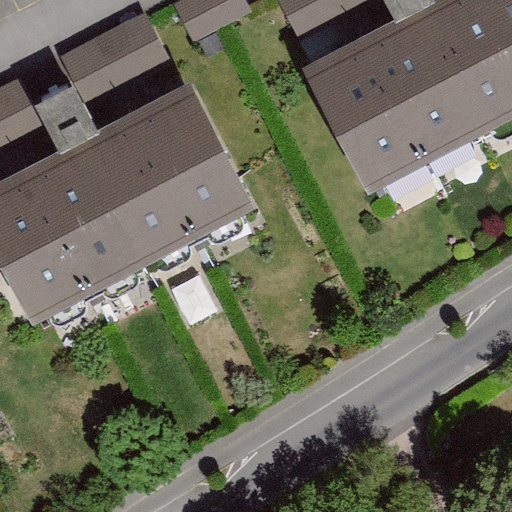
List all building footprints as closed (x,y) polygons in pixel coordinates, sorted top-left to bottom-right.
[(237,0),(195,0),(171,14),(193,53),(250,21),(237,0)] [(365,0),(272,0),(295,43),(368,6),(365,0)] [(378,0),(398,38),(309,84),(370,203),(511,129),(511,0),(461,0),(430,16),(421,0),(378,0)] [(141,26),(63,67),(86,111),(165,70),(141,26)] [(6,95),(0,98),(0,153),(29,138),(6,95)] [(34,120),(59,168),(0,198),(0,266),(36,336),(253,223),(190,102),(96,151),(70,102),(34,120)]
